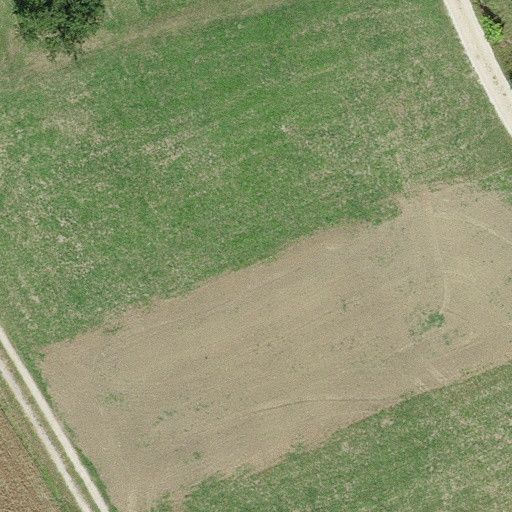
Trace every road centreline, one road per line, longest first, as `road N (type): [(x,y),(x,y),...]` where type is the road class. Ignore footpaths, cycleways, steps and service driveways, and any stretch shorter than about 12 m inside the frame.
road 1 (track): [(0,374),(80,511)]
road 2 (track): [(511,128),(450,0)]
